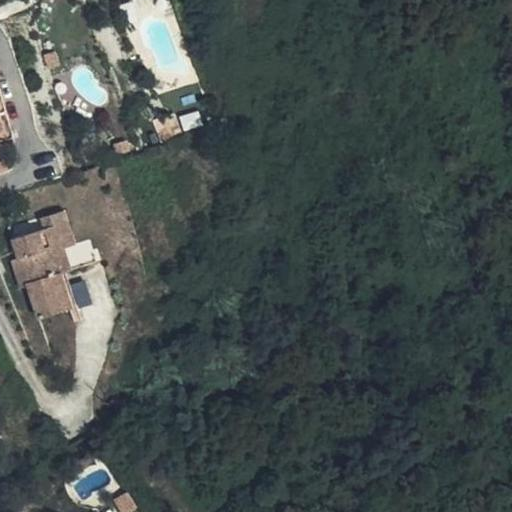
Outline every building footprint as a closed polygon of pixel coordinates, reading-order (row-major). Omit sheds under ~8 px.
[(69,221),(66,213),(65,211),(41,219),(45,229),(57,225),(69,221)] [(77,245),(69,221),(57,225),(64,249),(77,245)] [(399,238),(397,222),(384,223),(386,240),(399,238)] [(39,320),(68,310),(72,308),(61,275),(71,272),(64,249),(57,225),(45,229),(13,240),(19,259),(28,286),(39,320)] [(20,288),(28,286),(19,259),(11,262),(20,288)] [(61,275),(72,308),(82,305),(71,272),(61,275)]
